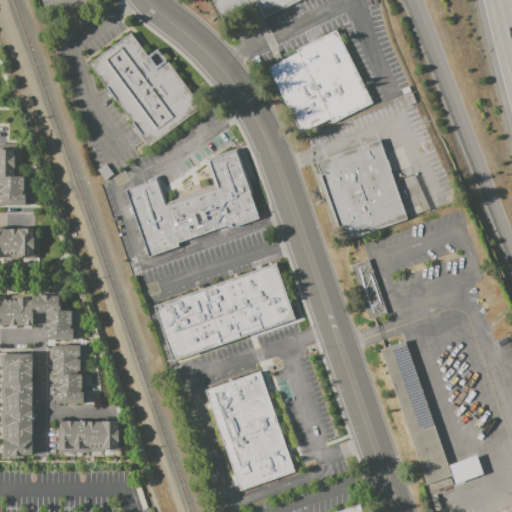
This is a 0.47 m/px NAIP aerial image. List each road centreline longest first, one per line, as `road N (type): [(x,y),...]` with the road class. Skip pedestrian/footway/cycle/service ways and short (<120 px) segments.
road 1 (tertiary): [(247,104),(278,166),(396,511)]
road 2 (motorway): [(412,0),(511,253)]
road 3 (tertiary): [(147,0),(218,64),(247,104)]
